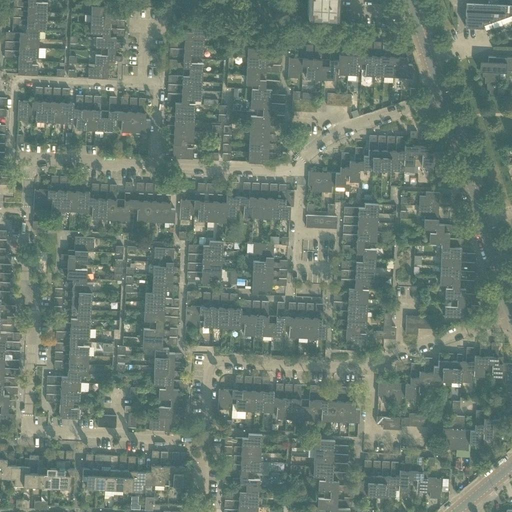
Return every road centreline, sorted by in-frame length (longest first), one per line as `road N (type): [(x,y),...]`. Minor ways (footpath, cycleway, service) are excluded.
road 1 (residential): [(206,443),(33,434),(35,294),(25,263),(30,162)]
road 2 (residential): [(206,443),(209,364),(372,365)]
road 3 (residential): [(141,85),(17,81),(11,138),(30,162)]
road 4 (residential): [(300,164),(348,129),(442,96)]
road 5 (residential): [(152,165),(284,172),(300,164)]
road 6 (residential): [(372,365),(511,318)]
road 7 (tertiary): [(482,221),(442,96)]
road 8 (residential): [(434,437),(372,429),(372,365)]
road 9 (residential): [(30,162),(152,165)]
